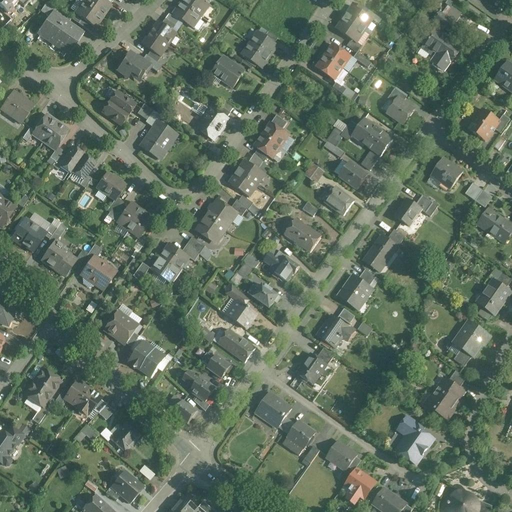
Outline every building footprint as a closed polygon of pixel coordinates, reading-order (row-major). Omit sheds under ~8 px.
[(15,0),(0,0),(0,7),(8,14),(18,3),(19,3),(15,0)] [(15,0),(19,3),(18,3),(24,8),(31,0),(15,0)] [(102,0),(85,0),(83,4),(103,17),(111,6),(110,5),(102,0)] [(204,0),(182,0),(180,4),(204,20),(213,6),(204,0)] [(394,0),(385,13),(391,17),(401,4),(394,0)] [(455,5),(449,1),(445,5),(452,10),(455,5)] [(71,20),(48,3),(41,12),(48,17),(50,14),(53,17),(55,15),(68,24),(71,20)] [(103,17),(83,4),(75,15),(82,20),(94,28),(95,29),(103,17)] [(204,20),(180,4),(171,16),(194,33),(204,20)] [(369,12),(359,5),(356,10),(366,17),(369,12)] [(356,10),(353,8),(345,19),(364,33),(372,21),(366,17),(356,10)] [(68,24),(55,15),(53,17),(41,35),(67,53),(81,34),(68,24)] [(455,24),(445,18),(444,18),(439,15),(434,20),(440,24),(439,25),(449,32),(455,24)] [(404,22),(397,17),(392,23),(399,28),(404,22)] [(364,33),(345,19),(337,31),(352,41),(357,44),(364,33)] [(94,28),(82,20),(78,25),(91,33),(94,28)] [(160,20),(151,33),(171,47),(180,34),(160,20)] [(16,29),(9,22),(4,27),(11,34),(16,29)] [(11,34),(4,27),(0,31),(0,32),(7,39),(11,34)] [(259,31),(250,44),(273,59),(281,47),(259,31)] [(460,49),(435,31),(430,39),(420,32),(416,39),(437,55),(431,64),(444,73),(451,64),(461,50),(461,49),(460,49)] [(171,47),(151,33),(143,44),(164,59),(171,47)] [(357,44),(352,41),(347,48),(357,54),(362,47),(357,44)] [(273,59),(250,44),(242,55),(265,71),(273,59)] [(350,58),(333,46),(325,58),(342,70),(350,58)] [(131,52),(118,73),(142,87),(155,66),(131,52)] [(366,61),(357,54),(353,59),(363,66),(366,61)] [(247,72),(225,57),(214,75),(236,89),(247,72)] [(342,70),(325,58),(317,69),(334,81),(342,70)] [(511,66),(507,63),(495,81),(511,93),(511,66)] [(346,91),(336,84),(333,89),(343,96),(346,91)] [(407,98),(395,90),(388,100),(394,104),(398,99),(403,103),(407,98)] [(118,91),(110,103),(131,117),(139,104),(118,91)] [(34,107),(13,93),(3,108),(1,111),(21,125),(34,107)] [(403,103),(398,99),(394,104),(387,114),(404,125),(414,111),(403,103)] [(131,117),(110,103),(102,115),(123,129),(131,117)] [(152,124),(158,115),(144,105),(138,114),(152,124)] [(213,107),(197,130),(217,144),(233,121),(213,107)] [(499,122),(483,111),(473,125),(478,128),(473,134),(485,143),(492,133),(491,131),(493,129),(494,130),(500,122),(499,122)] [(57,123),(46,116),(35,132),(32,135),(33,136),(43,143),(57,123)] [(510,121),(503,116),(499,122),(500,122),(494,130),(501,134),(510,121)] [(287,124),(277,117),(271,125),(282,132),(287,124)] [(159,120),(140,147),(162,162),(180,135),(159,120)] [(393,141),(364,120),(359,128),(352,123),(345,132),(371,151),(381,157),(381,158),(393,141)] [(57,123),(43,143),(55,151),(56,152),(58,148),(69,132),(57,123)] [(282,132),(271,125),(263,136),(280,148),(288,137),(282,132)] [(30,129),(22,140),(27,143),(33,136),(32,135),(35,132),(30,129)] [(336,129),(328,142),(336,148),(345,135),(338,131),(336,129)] [(280,148),(263,136),(255,148),(258,150),(268,157),(272,160),(280,148)] [(501,138),(494,148),(498,151),(505,142),(501,138)] [(336,148),(328,142),(324,147),(341,160),(345,154),(336,148)] [(58,148),(56,152),(55,151),(50,159),(55,162),(61,154),(63,152),(58,148)] [(84,156),(73,148),(66,158),(59,167),(59,168),(70,175),(84,156)] [(268,157),(258,150),(254,156),(263,164),(268,157)] [(371,151),(361,165),(370,172),(381,157),(371,151)] [(66,158),(61,154),(55,162),(52,167),(57,170),(59,168),(59,167),(66,158)] [(96,164),(84,156),(70,175),(71,176),(72,173),(83,181),(87,176),(96,164)] [(263,164),(254,156),(249,164),(245,162),(237,173),(257,187),(265,176),(263,174),(258,171),(263,164)] [(463,173),(444,160),(432,177),(450,190),(463,173)] [(263,164),(258,171),(263,174),(268,168),(263,164)] [(367,177),(349,164),(340,178),(357,191),(367,177)] [(323,173),(313,166),(305,177),(315,184),(323,173)] [(257,187),(237,173),(229,185),(249,199),(257,187)] [(115,177),(112,178),(107,174),(102,182),(98,182),(96,186),(97,189),(115,202),(118,197),(121,197),(123,194),(122,191),(125,187),(118,182),(117,179),(115,177)] [(87,176),(83,181),(79,186),(85,190),(92,180),(87,176)] [(473,184),(465,195),(475,202),(483,191),(473,184)] [(354,203),(335,189),(325,203),(344,217),(354,203)] [(483,191),(475,202),(485,209),(492,198),(483,191)] [(24,196),(18,206),(22,209),(29,199),(24,196)] [(253,205),(242,197),(239,202),(247,210),(248,211),(251,208),(253,205)] [(433,204),(423,197),(415,206),(422,211),(421,212),(426,215),(433,204)] [(4,200),(0,206),(0,226),(2,228),(16,208),(4,200)] [(231,210),(218,201),(207,217),(227,231),(237,215),(238,215),(231,210)] [(239,202),(237,201),(231,210),(238,215),(237,215),(241,218),(247,210),(239,202)] [(407,201),(395,218),(410,228),(421,212),(422,211),(415,206),(407,201)] [(124,214),(117,224),(129,232),(142,212),(131,204),(124,214)] [(317,212),(308,204),(303,211),(313,218),(317,212)] [(258,214),(251,208),(248,211),(255,217),(258,214)] [(116,215),(112,220),(117,224),(124,214),(119,210),(116,215)] [(511,234),(511,227),(489,210),(478,226),(505,245),(511,234)] [(111,212),(107,217),(112,220),(116,215),(111,212)] [(154,220),(142,212),(129,232),(140,240),(142,237),(154,220)] [(227,231),(207,217),(196,232),(208,241),(210,239),(217,244),(227,231)] [(45,234),(26,220),(16,234),(14,233),(10,238),(10,240),(19,246),(20,245),(33,254),(44,237),(46,235),(45,234)] [(321,238),(296,220),(284,236),(310,254),(321,238)] [(49,241),(53,245),(55,242),(56,243),(66,229),(60,225),(57,230),(49,241)] [(51,226),(45,234),(46,235),(44,237),(49,241),(57,230),(51,226)] [(405,238),(394,231),(387,240),(398,248),(405,238)] [(382,236),(363,262),(380,274),(398,248),(387,240),(382,236)] [(140,240),(133,249),(138,253),(147,240),(142,237),(140,240)] [(205,247),(192,238),(188,245),(199,256),(200,255),(204,249),(205,247)] [(56,243),(55,242),(53,245),(42,262),(65,278),(76,262),(76,261),(62,251),(64,249),(56,243)] [(182,253),(170,245),(162,257),(181,270),(189,259),(182,253)] [(199,256),(188,245),(182,253),(189,259),(195,263),(199,256)] [(102,251),(95,246),(88,255),(87,257),(91,261),(94,257),(95,258),(97,258),(102,251)] [(210,253),(204,249),(200,255),(207,262),(210,258),(210,253)] [(300,268),(273,250),(264,262),(272,268),(271,270),(272,271),(271,272),(288,284),(294,275),(294,276),(300,268)] [(88,255),(82,251),(76,261),(76,262),(81,265),(87,257),(88,255)] [(260,264),(249,255),(243,263),(245,264),(254,271),(260,264)] [(95,258),(94,257),(91,261),(80,277),(82,279),(83,285),(88,288),(106,262),(102,262),(95,258)] [(181,270),(162,257),(151,272),(171,285),(181,270)] [(106,266),(106,262),(88,288),(89,289),(95,288),(103,293),(109,284),(111,284),(111,282),(116,273),(106,266)] [(150,269),(143,264),(133,277),(140,283),(150,269)] [(245,264),(237,274),(243,279),(246,275),(249,278),(254,271),(245,264)] [(376,279),(365,271),(358,281),(369,288),(376,279)] [(511,281),(511,279),(502,273),(495,282),(506,290),(511,281)] [(358,281),(353,277),(339,297),(358,311),(373,291),(369,288),(358,281)] [(495,282),(494,281),(477,304),(494,316),(511,293),(506,290),(495,282)] [(273,293),(266,288),(263,286),(259,291),(254,287),(248,295),(253,299),(270,311),(275,303),(277,304),(281,299),(273,293)] [(245,298),(234,288),(229,294),(241,303),(245,298)] [(16,307),(0,300),(0,324),(8,327),(10,322),(12,323),(13,320),(13,321),(15,316),(13,316),(16,307)] [(248,310),(240,304),(229,319),(246,330),(256,316),(250,311),(250,310),(248,309),(248,310)] [(355,318),(344,310),(339,318),(350,325),(355,318)] [(128,319),(117,312),(117,313),(116,312),(115,313),(116,314),(113,318),(105,330),(104,332),(114,339),(128,319)] [(108,314),(99,326),(105,330),(113,318),(108,314)] [(355,333),(332,317),(317,338),(334,350),(342,339),(348,343),(355,333)] [(128,319),(114,339),(125,347),(126,345),(134,334),(139,327),(128,319)] [(368,337),(372,330),(362,323),(358,331),(368,337)] [(491,338),(469,323),(453,345),(461,350),(472,358),(473,358),(482,346),(484,348),(491,338)] [(255,350),(228,331),(227,331),(227,332),(218,344),(245,364),(255,350)] [(134,334),(126,345),(132,349),(138,340),(139,338),(134,334)] [(138,341),(130,351),(135,354),(143,344),(138,341)] [(150,348),(143,344),(135,354),(129,364),(133,367),(134,370),(137,369),(141,371),(158,347),(153,344),(150,348)] [(162,350),(158,347),(141,371),(152,379),(158,370),(165,359),(159,355),(162,350)] [(60,349),(56,353),(65,362),(69,358),(60,349)] [(334,357),(324,350),(317,359),(326,366),(326,367),(327,368),(334,357)] [(472,358),(461,350),(454,361),(464,368),(472,358)] [(231,367),(217,357),(214,361),(207,355),(202,362),(209,367),(207,370),(221,380),(226,374),(228,375),(232,369),(231,368),(231,367)] [(317,359),(312,356),(298,376),(312,386),(326,367),(326,366),(317,359)] [(170,363),(165,359),(158,370),(162,373),(170,363)] [(54,378),(43,371),(34,383),(52,395),(61,383),(58,381),(60,379),(56,376),(54,378)] [(466,380),(456,372),(452,377),(463,385),(466,380)] [(215,390),(200,379),(199,381),(189,373),(183,382),(193,389),(190,393),(197,398),(205,404),(205,403),(215,390)] [(463,385),(452,377),(449,382),(459,389),(463,385)] [(449,382),(445,379),(436,392),(455,406),(464,393),(459,389),(449,382)] [(68,395),(64,400),(65,401),(76,409),(89,391),(77,382),(68,395)] [(52,395),(34,383),(25,397),(41,408),(43,409),(44,408),(52,395)] [(63,391),(54,404),(60,408),(65,401),(64,400),(68,395),(63,391)] [(76,409),(78,410),(77,410),(79,412),(78,413),(79,415),(81,417),(84,416),(84,415),(86,417),(87,416),(88,417),(92,411),(93,412),(100,401),(101,400),(89,391),(76,409)] [(455,406),(436,392),(430,400),(432,401),(427,408),(447,421),(453,412),(452,411),(455,406)] [(292,410),(270,395),(256,414),(278,430),(278,429),(286,418),(292,410)] [(205,404),(197,398),(194,402),(205,413),(210,406),(205,403),(205,404)] [(107,406),(100,401),(93,411),(99,415),(107,406)] [(187,406),(183,403),(174,415),(188,426),(192,420),(193,421),(198,414),(191,409),(187,405),(187,406)] [(107,406),(99,415),(105,421),(113,412),(107,406)] [(41,408),(32,422),(38,426),(49,411),(44,408),(43,409),(41,408)] [(286,418),(278,429),(284,433),(292,422),(286,418)] [(423,430),(407,418),(398,430),(407,437),(396,452),(416,466),(434,440),(422,431),(423,430)] [(292,422),(284,433),(289,437),(297,426),(292,422)] [(315,434),(299,423),(297,426),(289,437),(287,439),(304,451),(315,434)] [(140,437),(126,424),(121,430),(117,426),(110,434),(114,437),(111,441),(125,454),(140,437)] [(25,437),(12,427),(5,437),(17,445),(16,446),(18,447),(25,437)] [(98,437),(87,427),(82,433),(93,443),(98,437)] [(5,437),(0,433),(0,463),(2,465),(6,468),(9,467),(11,464),(11,461),(7,458),(16,446),(17,445),(5,437)] [(357,457),(337,443),(326,459),(346,473),(349,469),(356,458),(357,457)] [(320,452),(313,448),(304,461),(310,465),(320,452)] [(356,458),(349,469),(354,472),(361,462),(356,458)] [(149,481),(154,475),(144,466),(139,472),(149,481)] [(58,470),(61,478),(69,474),(66,467),(58,470)] [(378,483),(357,469),(344,488),(364,503),(378,483)] [(142,488),(124,473),(111,488),(120,497),(130,505),(140,494),(138,493),(142,488)] [(98,489),(88,482),(85,487),(94,494),(98,489)] [(120,497),(111,488),(105,495),(116,502),(120,497)] [(407,506),(384,490),(372,506),(381,511),(402,511),(406,506),(407,506)] [(462,492),(457,490),(452,492),(447,504),(445,504),(443,505),(442,506),(441,507),(441,509),(441,511),(477,511),(479,507),(479,505),(478,505),(463,498),(464,497),(462,492)] [(112,511),(95,497),(86,507),(81,511),(112,511)] [(218,505),(209,497),(205,502),(214,509),(218,505)] [(184,498),(179,505),(178,504),(177,504),(178,505),(175,509),(174,508),(175,509),(172,511),(196,511),(198,510),(184,498)] [(86,507),(80,501),(76,506),(81,511),(86,507)] [(214,511),(203,502),(199,508),(203,511),(214,511)] [(490,511),(492,508),(479,502),(478,505),(479,505),(479,507),(477,511),(490,511)]
